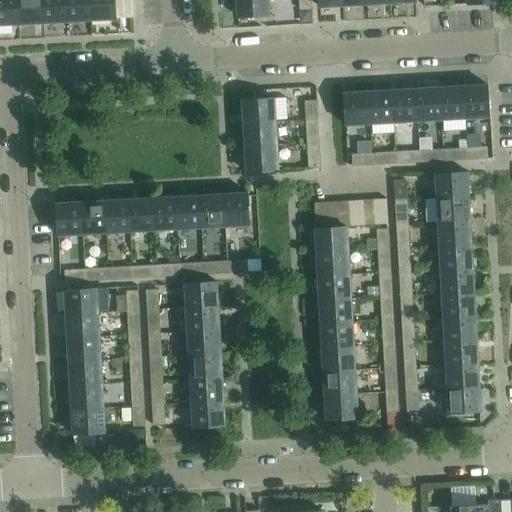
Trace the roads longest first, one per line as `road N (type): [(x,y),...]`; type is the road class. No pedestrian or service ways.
road 1 (unclassified): [(32,488),(9,70)]
road 2 (residential): [(94,484),(383,468)]
road 3 (unclassified): [(323,51),(511,40)]
road 4 (residential): [(323,51),(327,183),(376,181)]
road 5 (unclassified): [(9,70),(178,60)]
road 6 (unclassified): [(178,60),(323,51)]
road 7 (residential): [(383,468),(511,459)]
